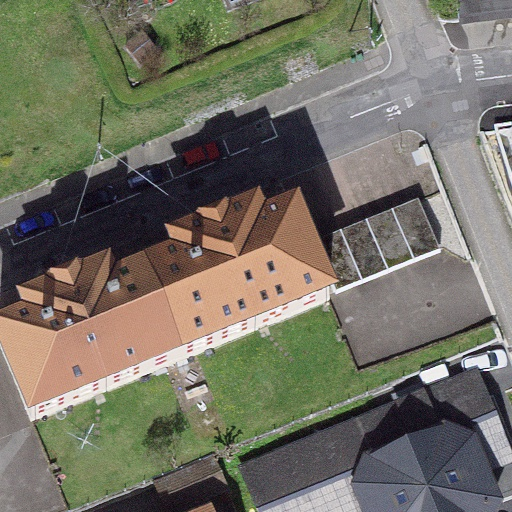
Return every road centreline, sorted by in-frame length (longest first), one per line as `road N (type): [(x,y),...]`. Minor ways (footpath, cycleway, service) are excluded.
road 1 (residential): [(0,268),(444,95)]
road 2 (residential): [(444,95),(511,278)]
